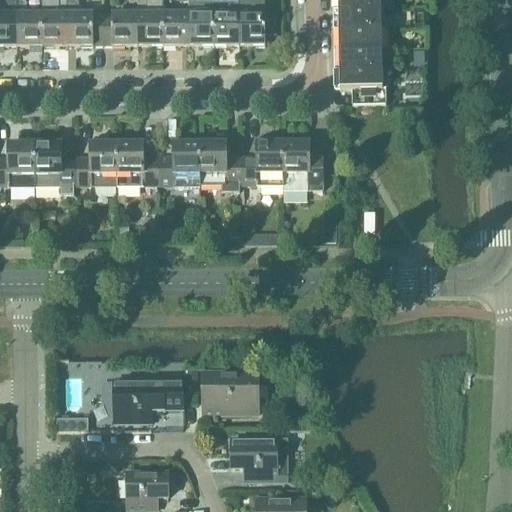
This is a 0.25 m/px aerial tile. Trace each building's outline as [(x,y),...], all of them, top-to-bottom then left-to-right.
[(0,50),(18,50),(17,0),(7,0),(7,18),(0,17),(0,50)] [(17,0),(18,50),(43,50),(43,17),(26,17),(26,0),(17,0)] [(43,17),(43,50),(68,50),(68,0),(59,0),(59,1),(43,1),(43,17)] [(94,17),(79,17),(78,0),(68,0),(68,50),(94,50),(94,49),(103,49),(103,18),(94,18),(94,17)] [(137,0),(138,6),(138,50),(164,49),(163,17),(164,17),(164,1),(148,1),(147,0),(137,0)] [(197,0),(188,0),(188,5),(188,17),(189,49),(214,49),(214,17),(214,4),(198,4),(197,0)] [(214,4),(214,17),(214,49),(240,49),(239,0),(230,0),(230,4),(214,4)] [(239,0),(240,49),(266,49),(266,38),(266,30),(265,21),(265,17),(250,17),(250,0),(248,0),(239,0)] [(338,0),(338,12),(381,11),(381,0),(338,0)] [(339,32),(382,32),(381,11),(338,12),(339,32)] [(112,17),(112,18),(103,18),(103,49),(112,49),(112,50),(138,50),(138,17),(129,17),(112,17)] [(189,49),(188,17),(164,17),(163,17),(164,49),(189,49)] [(339,52),(382,52),(382,32),(339,32),(339,52)] [(339,72),(382,72),(382,52),(339,52),(339,72)] [(385,92),(383,92),(382,72),(339,72),(340,94),(352,94),(352,109),(386,108),(385,92)] [(283,189),(283,146),(257,146),(257,160),(244,160),(244,189),(283,189)] [(309,146),(283,146),(283,189),(283,195),(304,195),(323,195),(323,160),(309,160),(309,146)] [(0,190),(35,191),(35,147),(8,147),(8,161),(0,161),(0,190)] [(74,198),(73,161),(61,161),(61,147),(35,147),(35,191),(60,190),(60,198),(74,198)] [(117,189),(117,147),(91,147),(91,161),(78,161),(78,189),(117,189)] [(117,147),(117,189),(156,189),(156,161),(144,161),(144,147),(117,147)] [(201,178),(201,147),(174,147),(174,160),(161,160),(161,189),(175,189),(175,191),(200,191),(200,189),(200,178),(201,178)] [(201,178),(200,178),(200,189),(222,189),(222,195),(239,195),(239,160),(226,160),(226,147),(201,147),(201,178)] [(129,230),(117,230),(117,242),(129,241),(129,230)] [(87,232),(77,233),(77,248),(87,247),(87,232)] [(75,233),(66,233),(66,248),(75,248),(75,233)] [(233,233),(233,242),(242,242),(242,233),(233,233)] [(160,235),(159,248),(173,248),(173,235),(160,235)] [(272,238),(271,242),(271,249),(281,249),(280,238),(272,238)] [(322,238),(322,247),(336,247),(336,238),(322,238)] [(216,418),(258,418),(258,376),(203,376),(203,406),(216,406),(216,418)] [(151,415),(182,414),(182,380),(162,380),(162,384),(114,385),(114,427),(151,427),(151,415)] [(87,422),(57,422),(57,435),(80,436),(87,436),(87,422)] [(276,443),(231,443),(231,473),(244,473),(244,485),(276,485),(288,485),(287,442),(276,443)] [(156,511),(157,502),(168,502),(168,489),(170,489),(170,477),(170,476),(127,476),(126,511),(156,511)] [(305,511),(306,502),(257,502),(256,511),(305,511)]
